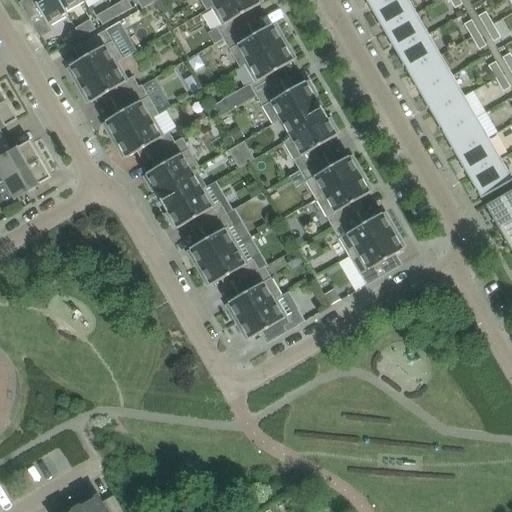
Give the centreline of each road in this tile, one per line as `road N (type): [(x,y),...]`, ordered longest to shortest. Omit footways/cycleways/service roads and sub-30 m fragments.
road 1 (residential): [(456,281),(442,276),(260,380),(236,382),(221,372),(121,204),(101,193)]
road 2 (residential): [(456,281),(458,231),(447,205),(330,0)]
road 3 (residential): [(101,193),(0,14)]
